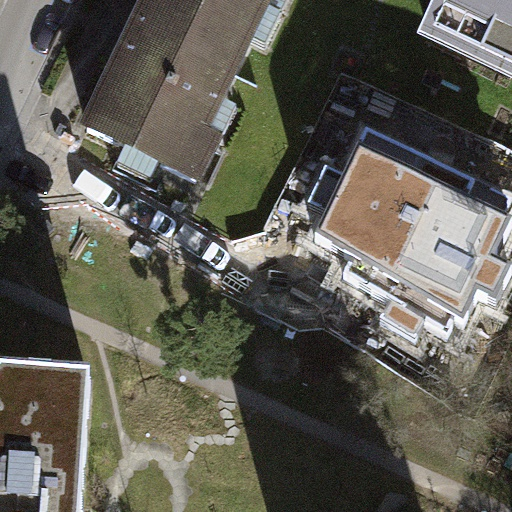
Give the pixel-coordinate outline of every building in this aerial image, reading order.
[(214,150),(273,22),(224,0),(153,0),(87,145),(208,200),(228,156),(214,150)] [(224,0),(273,22),(282,0),(224,0)] [(420,55),(511,99),(511,0),(440,0),(446,3),(420,55)] [(511,208),(368,143),(321,250),(360,267),(349,283),(399,311),(388,328),(420,346),(430,329),(451,343),(460,328),(469,333),(483,304),(499,311),(511,285),(511,280),(500,275),(511,247),(511,232),(504,230),(511,211),(511,208)] [(72,511),(82,382),(0,376),(0,511),(72,511)]
